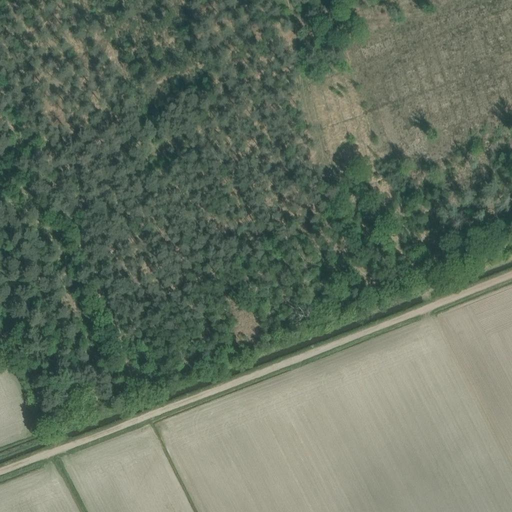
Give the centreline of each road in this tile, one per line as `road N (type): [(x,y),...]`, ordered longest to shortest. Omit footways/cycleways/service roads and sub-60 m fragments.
road 1 (track): [(0,472),(511,275)]
road 2 (track): [(278,0),(362,302)]
road 3 (track): [(45,148),(146,414)]
road 4 (track): [(0,30),(45,148)]
